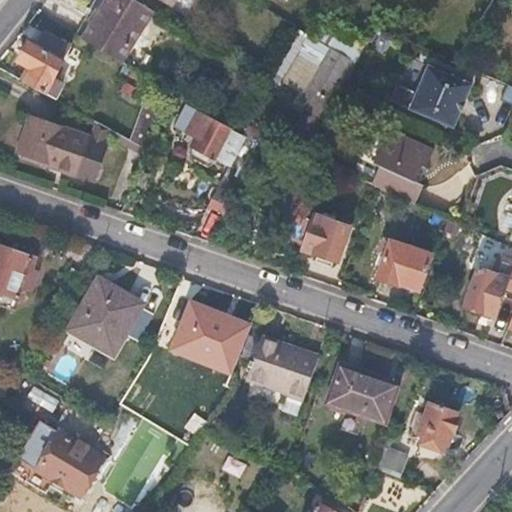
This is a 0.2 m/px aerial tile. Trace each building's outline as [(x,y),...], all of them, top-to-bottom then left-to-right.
[(136,0),(103,0),(82,37),(123,62),(155,11),(136,0)] [(26,82),(46,93),(71,46),(47,31),(38,45),(30,40),(19,59),(34,67),(26,82)] [(269,82),(265,88),(289,104),(302,83),(290,75),(302,53),(316,60),(323,46),(318,42),(304,34),(269,82)] [(353,74),(358,66),(328,48),(324,56),(353,74)] [(334,103),(341,92),(353,74),(324,56),(306,85),(334,103)] [(452,127),(470,83),(427,64),(409,110),(452,127)] [(144,101),(148,103),(164,79),(153,73),(133,97),(144,101)] [(262,121),(277,101),(267,93),(253,113),(262,121)] [(212,198),(227,206),(264,137),(245,127),(242,133),(187,107),(178,126),(196,136),(191,144),(192,157),(210,168),(222,160),(229,164),(212,198)] [(303,151),(327,114),(314,107),(291,144),(303,151)] [(15,153),(77,175),(90,135),(29,112),(15,153)] [(376,192),(415,209),(424,187),(421,186),(415,183),(423,167),(429,168),(436,153),(390,132),(376,163),(382,167),(371,189),(376,192)] [(415,183),(421,186),(429,168),(423,167),(415,183)] [(305,235),(312,215),(315,205),(298,197),(301,190),(284,184),(270,222),(305,235)] [(305,235),(300,249),(338,262),(350,229),(336,224),(338,220),(324,214),(321,218),(312,215),(305,235)] [(432,258),(393,243),(379,280),(400,289),(402,284),(420,292),(432,258)] [(0,247),(0,291),(20,298),(25,287),(31,288),(36,272),(30,270),(33,258),(0,247)] [(76,295),(87,276),(73,268),(62,288),(76,295)] [(508,284),(479,273),(468,306),(498,317),(508,284)] [(140,304),(99,280),(72,327),(113,351),(140,304)] [(186,303),(171,355),(233,372),(247,320),(186,303)] [(262,337),(248,376),(288,390),(289,395),(303,400),(318,357),(262,337)] [(342,365),(329,400),(386,421),(398,386),(342,365)] [(431,402),(420,433),(450,444),(460,412),(431,402)] [(60,432),(38,469),(78,493),(100,456),(60,432)] [(394,446),(385,472),(406,481),(412,465),(401,461),(405,450),(394,446)] [(401,461),(412,465),(416,453),(405,450),(401,461)] [(337,511),(318,502),(312,511),(337,511)]
